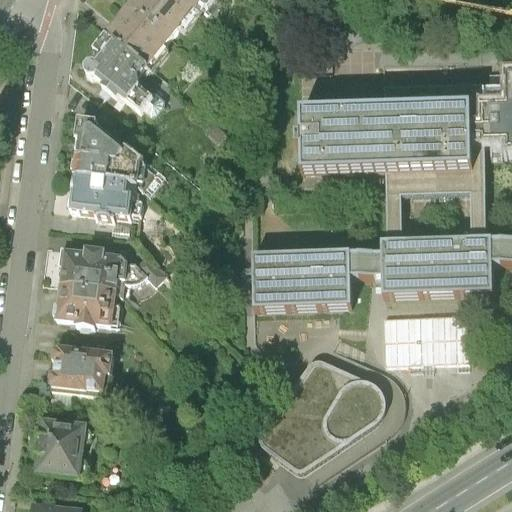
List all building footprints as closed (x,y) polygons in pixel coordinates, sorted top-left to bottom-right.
[(206,11),(192,0),(145,0),(117,35),(126,42),(158,68),(206,11)] [(192,0),(206,11),(214,0),(192,0)] [(148,81),(158,68),(126,42),(108,65),(106,64),(100,64),(96,70),(96,75),(102,79),(107,79),(108,77),(153,114),(164,100),(149,88),(152,85),(148,81)] [(485,113),(485,124),(486,150),(509,150),(510,160),(511,160),(511,81),(507,82),(508,113),(496,113),(485,113)] [(386,111),(470,108),(471,124),(485,124),(485,113),(484,89),(385,92),(386,111)] [(473,176),(471,124),(470,108),(386,111),(375,111),(300,113),(302,181),(387,178),(473,176)] [(90,121),(85,158),(127,164),(136,151),(107,130),(108,123),(90,121)] [(388,215),(389,246),(407,246),(405,203),(472,201),(473,243),(489,242),(487,176),(486,150),(485,124),(471,124),(473,176),(387,178),(388,215)] [(138,147),(136,151),(127,164),(85,158),(83,177),(88,177),(139,184),(148,185),(162,199),(178,180),(138,147)] [(127,218),(125,235),(141,237),(143,221),(140,221),(143,198),(138,197),(139,184),(88,177),(83,212),(127,218)] [(511,241),(495,242),(489,242),(490,267),(511,265),(511,241)] [(389,246),(379,247),(380,259),(381,283),(382,303),(462,301),(493,301),(490,267),(489,242),(473,243),(407,246),(389,246)] [(76,250),(72,286),(136,294),(140,265),(134,260),(131,259),(131,256),(76,250)] [(160,258),(150,267),(168,287),(178,278),(160,258)] [(359,259),(348,260),(349,284),(374,283),(377,283),(381,283),(380,259),(359,259)] [(348,260),(254,263),(254,281),(254,319),(349,316),(349,284),(348,260)] [(132,328),(136,294),(72,286),(68,321),(132,328)] [(125,357),(68,350),(63,390),(114,396),(117,377),(122,378),(125,357)] [(260,442),(259,447),(260,453),(298,483),(305,482),(381,431),(388,422),(387,410),(383,400),(374,392),(320,367),(312,369),(303,381),(283,409),(260,442)] [(98,428),(55,422),(48,472),(91,478),(98,428)]
